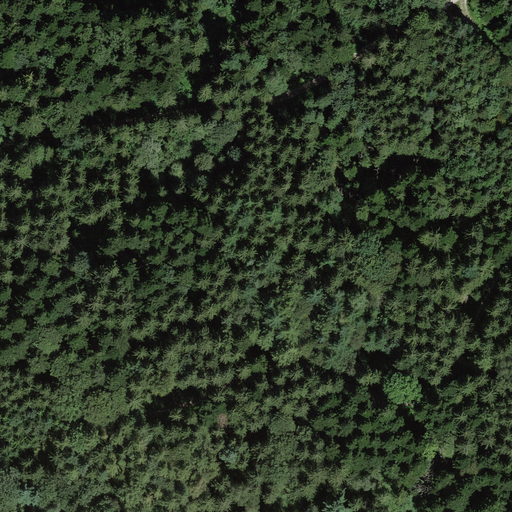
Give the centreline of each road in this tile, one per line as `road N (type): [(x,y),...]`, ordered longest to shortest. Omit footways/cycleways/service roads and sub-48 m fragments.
road 1 (track): [(0,477),(75,431),(189,402),(275,367),(301,367),(414,405),(456,366),(494,279),(511,258)]
road 2 (track): [(454,0),(267,101),(108,125)]
